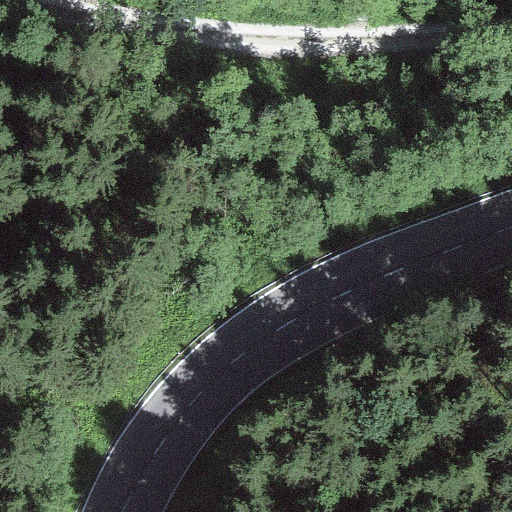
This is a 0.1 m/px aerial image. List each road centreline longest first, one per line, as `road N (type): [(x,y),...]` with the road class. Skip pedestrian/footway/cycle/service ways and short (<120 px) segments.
road 1 (track): [(0,6),(392,52),(511,37)]
road 2 (secondary): [(511,226),(350,287),(244,350),(167,431),(121,511)]
